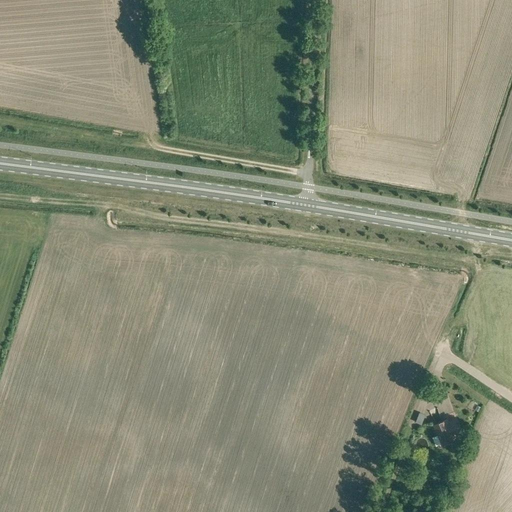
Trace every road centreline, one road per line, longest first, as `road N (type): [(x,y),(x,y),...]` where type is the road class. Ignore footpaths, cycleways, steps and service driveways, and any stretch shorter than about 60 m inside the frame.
road 1 (secondary): [(306,206),(0,162)]
road 2 (secondary): [(511,239),(306,206)]
road 3 (unclassified): [(306,206),(315,0)]
road 4 (unclassified): [(413,419),(438,352),(511,398)]
